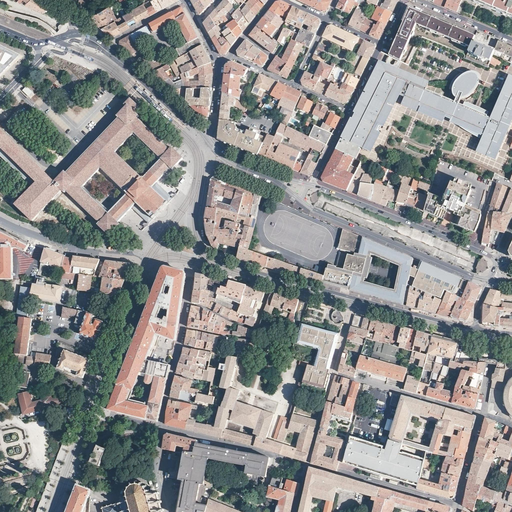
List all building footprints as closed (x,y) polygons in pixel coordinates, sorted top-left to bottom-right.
[(39,0),(28,0),(24,4),(43,12),(48,7),(40,0),(39,0)] [(146,8),(149,15),(154,12),(162,8),(157,0),(149,0),(152,5),(146,8)] [(210,0),(201,0),(201,1),(206,10),(209,7),(212,3),(210,0)] [(240,4),(236,0),(224,0),(223,3),(229,11),(233,17),(240,8),(242,6),(240,4)] [(246,0),(246,2),(245,2),(256,16),(258,13),(261,9),(254,1),(253,0),(246,0)] [(254,0),(254,1),(261,9),(263,8),(265,5),(260,0),(254,0)] [(297,0),(310,6),(323,13),(327,11),(329,7),(332,2),(328,0),(297,0)] [(358,6),(359,4),(357,3),(354,2),(349,0),(340,0),(338,6),(337,8),(350,14),(354,5),(358,6)] [(390,0),(385,0),(384,3),(394,8),(396,5),(397,3),(390,0)] [(447,0),(445,7),(450,10),(457,12),(462,0),(447,0)] [(469,0),(511,18),(511,3),(506,1),(505,1),(502,0),(469,0)] [(201,1),(194,6),(196,10),(199,14),(201,15),(203,13),(206,10),(201,1)] [(286,22),(287,20),(281,15),(282,14),(289,18),(294,7),(281,1),(277,2),(274,6),(270,10),(285,21),(286,22)] [(240,8),(251,23),(252,21),(256,16),(245,2),(243,4),(242,6),(240,8)] [(219,7),(216,10),(224,21),(226,23),(228,21),(225,15),(229,11),(223,3),(219,7)] [(384,3),(382,8),(392,13),(393,11),(394,8),(384,3)] [(142,4),(129,11),(136,22),(142,19),(149,15),(146,8),(143,4),(142,4)] [(379,22),(386,26),(389,20),(392,13),(378,6),(376,5),(376,7),(378,8),(373,17),(372,16),(371,18),(379,22)] [(108,6),(88,17),(94,23),(100,28),(116,19),(108,6)] [(176,19),(186,13),(182,6),(172,11),(176,19)] [(289,18),(287,20),(286,22),(284,27),(291,30),(293,25),(301,30),(302,28),(309,14),(301,10),(294,7),(289,18)] [(235,20),(244,32),(246,28),(251,23),(240,8),(233,17),(235,20)] [(475,36),(410,8),(404,22),(389,55),(388,57),(400,62),(416,24),(470,47),(465,59),(488,68),(489,63),(492,57),(493,54),(502,58),(504,60),(510,62),(511,58),(511,47),(510,46),(511,45),(505,42),(490,36),(489,37),(488,41),(485,40),(487,36),(487,35),(482,33),(477,31),(475,36)] [(224,21),(216,10),(213,14),(210,17),(217,27),(224,21)] [(267,14),(264,18),(277,28),(279,29),(285,21),(270,10),(267,14)] [(116,19),(100,28),(106,33),(109,35),(112,35),(121,31),(133,24),(136,22),(129,11),(116,19)] [(154,33),(177,20),(176,19),(172,11),(149,24),(154,33)] [(355,12),(349,25),(354,27),(359,30),(366,17),(362,16),(364,12),(361,11),(359,14),(355,12)] [(189,43),(199,38),(193,27),(186,13),(176,19),(177,20),(189,43)] [(313,16),(309,14),(302,28),(316,35),(319,29),(321,24),(320,20),(313,16)] [(366,16),(359,30),(364,32),(370,35),(375,25),(375,23),(367,19),(368,17),(366,16)] [(217,27),(210,17),(207,21),(204,24),(206,28),(209,33),(217,27)] [(261,21),(258,26),(265,32),(271,36),(277,28),(264,18),(261,21)] [(227,26),(238,40),(240,37),(244,32),(235,20),(227,26)] [(217,27),(209,33),(210,35),(211,36),(213,40),(219,34),(219,36),(223,33),(222,31),(227,26),(226,23),(224,21),(217,27)] [(375,25),(370,35),(379,39),(383,32),(386,26),(379,22),(377,26),(375,25)] [(135,43),(154,33),(149,24),(130,35),(135,43)] [(328,27),(324,34),(354,49),(356,44),(359,38),(332,25),(328,27)] [(225,36),(233,46),(234,45),(238,40),(227,26),(222,31),(223,33),(225,36)] [(254,31),(250,35),(258,41),(264,34),(265,32),(258,26),(254,31)] [(278,39),(277,41),(280,43),(284,46),(288,38),(290,34),(291,31),(291,30),(284,27),(282,31),(281,33),(278,39)] [(300,32),(299,35),(295,42),(303,45),(309,48),(313,41),(316,35),(302,28),(301,30),(300,32)] [(292,40),(288,48),(299,54),(303,45),(295,42),(299,35),(295,33),(293,36),(291,40),(292,40)] [(219,34),(213,40),(217,47),(221,54),(223,55),(226,55),(229,51),(233,46),(225,36),(222,39),(219,36),(219,34)] [(264,34),(258,41),(260,43),(267,48),(274,39),(273,38),(271,36),(270,38),(264,34)] [(132,55),(139,52),(135,43),(130,35),(120,40),(119,43),(132,55)] [(329,40),(323,37),(320,42),(326,45),(329,40)] [(365,40),(359,38),(356,44),(361,47),(365,40)] [(274,39),(267,48),(268,49),(272,52),(274,53),(279,45),(280,43),(277,41),(274,39)] [(239,56),(244,59),(255,46),(248,40),(246,40),(241,47),(238,51),(239,56)] [(376,46),(365,40),(360,50),(354,48),(354,49),(352,52),(369,59),(372,53),(376,46)] [(326,45),(320,43),(317,49),(314,55),(320,58),(326,45)] [(212,64),(211,61),(207,54),(203,45),(170,64),(177,77),(212,64)] [(0,46),(0,50),(14,57),(0,71),(0,75),(19,56),(0,46)] [(255,46),(244,59),(248,61),(254,63),(262,51),(260,49),(255,46)] [(280,52),(279,54),(295,62),(299,54),(285,47),(285,48),(287,49),(285,55),(282,54),(283,53),(280,52)] [(0,50),(0,71),(14,57),(0,50)] [(262,51),(254,63),(258,65),(262,67),(264,66),(269,59),(268,56),(262,51)] [(137,59),(153,74),(168,65),(165,57),(154,62),(146,55),(137,59)] [(314,55),(312,58),(321,63),(323,59),(320,58),(314,55)] [(277,56),(268,70),(273,72),(279,74),(279,75),(285,67),(287,64),(282,60),(277,56)] [(284,56),(282,60),(287,64),(285,67),(291,70),(295,62),(284,56)] [(369,59),(363,57),(357,70),(357,71),(356,74),(361,76),(369,59)] [(501,63),(492,57),(489,63),(496,67),(497,65),(499,66),(501,63)] [(340,137),(341,137),(335,149),(354,158),(355,158),(360,149),(358,148),(359,146),(371,151),(380,132),(376,130),(379,124),(383,126),(393,107),(387,104),(387,102),(393,105),(399,94),(404,96),(401,104),(416,111),(418,105),(420,106),(418,111),(443,122),(445,117),(450,119),(449,121),(459,126),(463,129),(467,131),(471,134),(476,136),(481,139),(476,151),(495,159),(511,119),(511,75),(508,74),(490,117),(487,115),(488,111),(483,108),(476,105),(471,103),(464,101),(463,104),(458,102),(459,99),(455,97),(454,100),(426,88),(429,81),(379,60),(363,90),(365,91),(365,93),(363,92),(352,111),(354,112),(352,118),(350,117),(342,132),(340,137)] [(225,69),(225,74),(245,77),(249,69),(234,62),(229,63),(226,66),(225,69)] [(321,63),(315,76),(320,78),(321,76),(325,78),(328,79),(335,65),(333,63),(331,67),(321,63)] [(213,74),(212,64),(177,77),(170,80),(163,82),(167,86),(172,90),(187,89),(212,88),(212,86),(213,74)] [(168,65),(153,74),(158,78),(163,82),(170,80),(167,72),(171,70),(168,65)] [(291,70),(285,67),(279,75),(287,78),(291,70)] [(474,71),(471,70),(468,71),(465,72),(463,73),(460,75),(458,78),(456,80),(454,82),(453,85),(452,89),(452,92),(453,94),(454,96),(455,97),(459,99),(462,98),(464,98),(468,97),(470,95),(472,92),(475,90),(477,87),(478,84),(479,81),(479,78),(479,76),(478,73),(476,72),(474,71)] [(306,72),(301,81),(303,86),(308,88),(314,91),(320,78),(315,76),(306,72)] [(224,84),(223,92),(240,101),(241,92),(240,91),(241,77),(225,74),(224,84)] [(268,78),(260,74),(254,86),(261,90),(262,88),(273,93),(279,83),(268,78)] [(345,74),(341,82),(355,88),(357,85),(359,80),(345,74)] [(320,78),(314,91),(320,93),(325,96),(331,83),(333,81),(330,80),(327,86),(322,83),(325,78),(321,76),(320,78)] [(331,83),(325,96),(335,100),(343,104),(348,102),(355,88),(341,82),(340,84),(339,87),(331,83)] [(283,85),(279,83),(273,93),(271,95),(281,100),(287,87),(283,85)] [(21,91),(27,98),(33,92),(27,86),(21,91)] [(292,116),(294,111),(302,93),(295,90),(287,87),(281,100),(277,109),(276,112),(285,116),(281,123),(287,126),(292,116)] [(212,88),(187,89),(185,101),(188,103),(191,106),(210,108),(210,102),(211,94),(212,88)] [(187,89),(172,90),(180,96),(185,101),(187,89)] [(238,100),(223,92),(221,105),(221,110),(220,120),(230,120),(231,114),(231,106),(234,107),(234,106),(240,109),(242,110),(246,112),(248,109),(240,103),(238,101),(238,100)] [(170,210),(170,209),(170,208),(169,208),(169,207),(168,206),(168,205),(170,203),(169,203),(174,198),(157,182),(172,167),(174,169),(185,158),(176,150),(173,147),(171,149),(137,116),(139,114),(137,112),(142,106),(131,96),(125,103),(127,105),(118,115),(120,116),(65,173),(63,171),(54,181),(62,189),(64,191),(63,192),(64,193),(65,192),(66,191),(99,223),(97,225),(109,236),(120,224),(118,223),(132,208),(149,224),(150,224),(150,223),(154,219),(154,220),(157,217),(157,218),(158,218),(159,219),(160,219),(161,219),(162,219),(163,219),(164,219),(165,219),(165,218),(166,218),(167,218),(167,217),(168,217),(168,216),(169,215),(169,214),(170,213),(170,212),(170,211),(170,210)] [(313,102),(303,98),(298,108),(308,112),(313,102)] [(272,106),(266,103),(266,104),(263,109),(269,112),(272,106)] [(328,109),(317,105),(313,114),(323,119),(328,109)] [(210,108),(191,106),(198,112),(204,118),(209,117),(209,113),(210,108)] [(340,118),(332,114),(326,124),(324,123),(321,128),(327,131),(330,126),(335,129),(338,122),(340,118)] [(220,120),(219,124),(228,125),(236,128),(235,122),(230,120),(220,120)] [(325,149),(327,145),(304,134),(287,126),(281,123),(278,132),(291,138),(289,141),(304,149),(308,151),(310,148),(313,149),(323,153),(325,149)] [(309,123),(306,131),(304,134),(327,145),(330,139),(333,133),(327,131),(321,128),(309,123)] [(247,132),(236,128),(228,125),(219,124),(219,126),(219,129),(218,135),(223,141),(224,142),(236,147),(249,152),(258,156),(266,138),(248,130),(247,132)] [(8,136),(0,128),(0,147),(36,182),(14,204),(31,221),(62,189),(54,181),(8,136)] [(279,164),(293,169),(296,161),(300,152),(280,144),(273,141),(275,137),(268,134),(266,138),(258,156),(271,161),(279,164)] [(273,141),(280,144),(283,137),(277,134),(275,137),(273,141)] [(323,153),(313,149),(301,172),(309,175),(312,174),(318,163),(323,153)] [(335,186),(341,189),(348,191),(358,170),(359,169),(351,165),(354,158),(335,149),(328,164),(321,178),(323,181),(335,186)] [(301,172),(306,162),(301,160),(300,163),(296,171),(298,171),(301,172)] [(370,170),(367,169),(365,173),(365,174),(359,196),(364,198),(368,199),(371,185),(373,176),(369,175),(370,170)] [(365,173),(358,170),(348,191),(352,193),(359,196),(365,174),(365,173)] [(406,185),(408,177),(401,174),(398,182),(402,184),(406,185)] [(210,189),(209,200),(207,208),(217,209),(217,207),(239,214),(240,210),(250,213),(255,192),(253,191),(239,185),(228,180),(226,187),(222,185),(222,183),(219,182),(221,177),(217,176),(212,178),(210,189)] [(411,189),(414,180),(408,177),(406,185),(402,184),(400,192),(397,202),(404,203),(404,206),(406,206),(411,190),(411,189)] [(430,194),(429,194),(428,196),(429,196),(429,197),(425,209),(444,217),(446,212),(447,209),(454,212),(453,215),(451,220),(475,230),(477,229),(480,215),(481,211),(465,205),(463,204),(466,197),(468,198),(471,190),(470,190),(468,189),(470,185),(455,179),(454,183),(452,183),(451,182),(448,190),(449,190),(446,197),(445,197),(444,200),(430,194)] [(430,191),(432,186),(430,186),(420,182),(414,180),(411,189),(417,191),(419,187),(427,190),(426,195),(428,196),(429,194),(430,191)] [(381,204),(387,187),(383,186),(375,183),(375,186),(372,201),(376,202),(381,204)] [(506,193),(508,188),(498,183),(495,190),(490,206),(494,207),(492,212),(494,212),(498,213),(506,193)] [(392,189),(387,187),(381,204),(383,205),(386,206),(388,202),(388,200),(392,189)] [(511,189),(508,188),(506,193),(509,194),(502,213),(511,213),(511,189)] [(397,202),(400,192),(392,189),(388,200),(388,202),(386,206),(390,208),(395,210),(397,202)] [(417,192),(411,190),(406,206),(404,213),(408,215),(409,215),(411,206),(415,207),(419,193),(417,192)] [(259,194),(255,192),(250,213),(240,210),(239,214),(246,216),(245,220),(243,225),(245,225),(254,228),(262,195),(259,194)] [(425,209),(429,197),(426,196),(425,196),(419,193),(415,207),(424,211),(425,209)] [(494,207),(490,206),(488,213),(484,233),(481,244),(488,247),(489,242),(494,212),(492,212),(494,207)] [(240,219),(245,220),(246,216),(239,214),(217,207),(217,209),(216,224),(215,227),(214,235),(208,235),(211,241),(212,240),(215,237),(216,236),(216,235),(217,234),(217,233),(218,231),(219,229),(222,216),(239,221),(240,219)] [(216,224),(217,209),(207,208),(205,220),(206,221),(207,234),(208,235),(214,235),(215,227),(216,224)] [(430,213),(443,219),(444,217),(425,209),(424,211),(425,211),(430,213)] [(498,213),(494,212),(489,242),(493,243),(499,246),(501,241),(508,226),(511,216),(511,213),(502,213),(498,213)] [(473,231),(475,230),(451,220),(451,222),(473,231)] [(231,228),(239,230),(240,224),(226,221),(225,228),(226,227),(231,228)] [(245,225),(243,236),(238,234),(237,239),(242,240),(240,246),(249,249),(254,228),(245,225)] [(219,243),(240,248),(240,246),(242,240),(237,239),(238,234),(239,230),(231,228),(230,231),(224,229),(223,230),(222,231),(221,232),(221,233),(220,234),(219,235),(219,236),(218,238),(218,239),(212,245),(218,249),(219,243)] [(0,278),(13,278),(13,247),(18,247),(25,251),(29,244),(25,242),(21,240),(0,229),(0,278)] [(222,231),(223,230),(219,229),(218,231),(217,233),(217,234),(216,235),(216,236),(215,237),(212,240),(211,241),(212,245),(218,239),(218,238),(219,236),(219,235),(220,234),(221,233),(221,232),(222,231)] [(324,276),(341,281),(340,284),(339,287),(350,290),(353,291),(372,296),(404,305),(408,284),(413,258),(389,248),(343,229),(338,249),(359,254),(353,275),(326,268),(324,276)] [(252,262),(254,251),(249,249),(240,246),(240,248),(237,258),(245,261),(252,262)] [(45,248),(41,262),(48,264),(48,261),(64,266),(66,255),(54,251),(54,252),(50,251),(50,249),(45,248)] [(267,267),(270,257),(254,251),(252,262),(259,265),(267,267)] [(64,269),(62,276),(79,279),(80,274),(72,273),(75,256),(71,255),(66,254),(66,255),(64,266),(64,269)] [(348,256),(340,254),(338,264),(346,266),(348,256)] [(93,259),(75,256),(72,273),(80,274),(104,277),(108,261),(100,260),(97,259),(93,259)] [(300,276),(302,268),(270,257),(267,267),(270,268),(290,273),(298,275),(300,276)] [(125,280),(127,274),(131,264),(108,261),(104,277),(125,280)] [(441,300),(445,291),(423,281),(428,265),(422,262),(419,270),(416,278),(412,286),(441,300)] [(453,294),(459,278),(449,273),(428,265),(423,281),(445,291),(453,294)] [(176,340),(177,340),(186,274),(186,273),(185,272),(166,267),(165,267),(164,269),(153,295),(144,320),(119,382),(118,385),(109,410),(147,420),(148,419),(149,419),(158,422),(162,404),(168,378),(171,366),(170,366),(155,362),(148,361),(150,354),(151,352),(158,334),(175,340),(176,340)] [(416,278),(419,270),(411,267),(409,276),(416,278)] [(322,282),(324,276),(318,274),(302,268),(300,276),(311,279),(322,282)] [(210,281),(211,277),(202,274),(197,273),(196,283),(209,286),(210,281)] [(79,279),(78,289),(78,290),(119,296),(122,288),(125,280),(104,277),(80,274),(79,279)] [(331,285),(339,287),(340,284),(341,281),(324,276),(322,282),(331,285)] [(217,278),(211,277),(210,281),(211,285),(212,286),(211,291),(218,293),(220,288),(222,289),(222,287),(228,288),(230,281),(217,278)] [(211,285),(210,281),(209,286),(196,283),(195,287),(195,290),(202,291),(206,291),(206,290),(211,291),(212,286),(211,285)] [(238,283),(230,281),(228,288),(222,287),(222,289),(220,288),(218,293),(218,294),(218,295),(220,295),(237,302),(241,304),(244,296),(247,286),(238,283)] [(462,298),(475,303),(478,295),(482,287),(474,284),(469,282),(462,298)] [(60,302),(63,287),(61,287),(61,286),(46,284),(46,285),(45,290),(43,289),(44,285),(33,283),(32,287),(31,297),(60,302)] [(32,287),(21,286),(17,316),(19,316),(27,317),(31,297),(32,287)] [(256,288),(247,286),(244,296),(259,301),(262,302),(265,294),(266,291),(256,288)] [(436,313),(442,300),(441,300),(412,286),(410,286),(407,305),(421,309),(436,313)] [(501,299),(501,298),(503,292),(497,290),(490,289),(488,294),(501,299)] [(201,304),(202,291),(195,290),(194,294),(194,295),(194,300),(193,303),(197,304),(201,304)] [(218,294),(218,293),(211,291),(206,290),(206,291),(202,291),(201,304),(204,305),(207,306),(210,308),(215,310),(218,304),(216,303),(217,298),(218,295),(218,294)] [(471,312),(475,303),(462,298),(447,292),(443,301),(437,314),(450,317),(466,322),(471,312)] [(276,307),(286,310),(290,297),(282,295),(280,294),(272,293),(267,305),(276,307)] [(488,294),(487,297),(500,302),(501,299),(488,294)] [(259,301),(244,296),(241,304),(239,312),(239,313),(241,313),(241,314),(246,315),(250,317),(252,318),(253,317),(259,301)] [(292,312),(295,313),(299,299),(295,298),(290,297),(286,310),(288,311),(289,308),(292,310),(292,312)] [(484,304),(498,308),(498,307),(499,306),(500,302),(487,297),(486,299),(484,304)] [(228,302),(217,298),(216,303),(218,304),(232,310),(231,312),(229,317),(231,318),(234,319),(236,320),(239,321),(240,318),(241,314),(241,313),(239,313),(239,312),(235,310),(236,306),(228,302)] [(253,317),(257,318),(259,310),(262,302),(259,301),(253,317)] [(232,310),(218,304),(215,310),(214,311),(221,314),(228,317),(229,317),(231,312),(232,310)] [(498,326),(499,326),(500,318),(503,313),(498,312),(498,311),(504,311),(504,308),(501,308),(498,308),(484,304),(483,315),(483,324),(484,324),(491,325),(498,326)] [(266,309),(265,312),(274,315),(276,307),(267,305),(266,309)] [(94,317),(94,315),(83,311),(63,306),(61,317),(67,317),(68,316),(70,312),(77,315),(75,322),(83,325),(80,333),(102,341),(103,338),(107,329),(109,323),(94,317)] [(192,312),(204,315),(205,309),(202,308),(197,307),(193,306),(192,310),(192,312)] [(338,310),(331,314),(336,325),(344,321),(338,310)] [(212,312),(209,311),(208,315),(208,316),(205,322),(206,322),(210,323),(214,313),(212,312)] [(201,321),(203,321),(204,315),(192,312),(191,317),(190,318),(201,321)] [(210,323),(216,324),(218,317),(219,316),(216,314),(214,313),(210,323)] [(352,326),(361,328),(364,317),(355,315),(352,326)] [(26,354),(32,318),(27,317),(19,316),(17,331),(15,331),(14,336),(16,337),(13,352),(26,354)] [(223,327),(225,328),(227,324),(232,326),(233,322),(228,320),(224,318),(220,316),(219,316),(218,317),(216,324),(223,327)] [(244,319),(240,318),(239,321),(248,324),(249,325),(254,326),(257,318),(253,317),(252,318),(250,317),(250,319),(249,321),(244,319)] [(361,328),(362,327),(369,329),(372,319),(370,318),(364,317),(361,328)] [(200,329),(201,321),(190,318),(189,324),(189,327),(200,329)] [(372,319),(369,329),(369,330),(369,332),(367,337),(376,340),(381,341),(386,323),(378,321),(372,319)] [(296,339),(290,357),(301,360),(308,362),(306,371),(307,371),(303,383),(302,383),(300,391),(324,400),(325,396),(331,378),(330,378),(331,374),(329,374),(329,373),(340,333),(302,323),(297,339),(296,339)] [(392,342),(397,325),(392,324),(386,323),(381,341),(392,344),(392,342)] [(224,331),(225,328),(223,327),(216,324),(214,331),(214,332),(220,334),(225,334),(228,335),(229,331),(224,331)] [(253,330),(239,325),(238,331),(230,330),(229,331),(228,335),(251,337),(253,330)] [(394,343),(393,345),(397,346),(402,327),(399,326),(397,325),(392,342),(395,342),(395,344),(394,343)] [(369,332),(369,330),(361,328),(352,326),(348,339),(363,343),(363,342),(364,336),(367,337),(369,332)] [(402,327),(397,346),(403,347),(406,348),(411,329),(406,328),(402,327)] [(418,331),(414,330),(411,329),(406,348),(414,351),(415,344),(414,344),(418,331)] [(187,337),(197,339),(199,332),(195,331),(188,330),(188,334),(187,337)] [(415,344),(414,351),(417,351),(421,353),(426,333),(422,332),(418,331),(414,344),(415,344)] [(429,355),(433,335),(429,334),(426,333),(421,353),(429,355)] [(228,337),(216,335),(214,343),(208,342),(206,341),(204,349),(213,350),(212,351),(212,352),(212,353),(217,354),(219,339),(222,340),(221,342),(227,342),(228,337)] [(433,335),(429,355),(426,365),(422,378),(418,393),(421,394),(427,396),(436,362),(449,366),(450,362),(451,362),(451,361),(453,355),(462,358),(463,355),(465,356),(467,351),(465,348),(465,346),(464,343),(447,339),(433,335)] [(193,347),(196,348),(198,339),(197,339),(187,337),(187,342),(186,345),(193,347)] [(239,354),(243,355),(244,351),(246,343),(247,339),(239,338),(235,357),(238,357),(239,354)] [(204,349),(206,341),(202,340),(198,339),(196,348),(197,348),(202,348),(204,349)] [(243,355),(245,356),(249,356),(254,340),(246,343),(244,351),(243,355)] [(359,365),(358,368),(378,374),(381,375),(404,381),(408,368),(398,365),(403,347),(397,346),(393,345),(392,344),(381,341),(376,340),(372,358),(362,355),(360,361),(359,365)] [(184,351),(183,354),(191,356),(199,358),(199,357),(200,351),(199,350),(193,349),(185,347),(184,351)] [(83,378),(90,359),(65,350),(58,368),(83,378)] [(462,370),(456,387),(461,388),(463,385),(465,385),(476,388),(481,389),(482,386),(483,383),(484,376),(486,368),(487,364),(487,363),(488,360),(488,359),(480,359),(479,358),(479,356),(469,350),(468,351),(467,352),(467,351),(465,356),(463,355),(462,358),(453,355),(451,361),(451,362),(450,362),(449,366),(449,367),(462,370)] [(200,351),(199,357),(206,359),(208,352),(203,351),(200,351)] [(421,353),(417,351),(415,358),(422,360),(421,364),(426,365),(429,355),(421,353)] [(13,352),(10,352),(9,358),(14,359),(13,365),(21,366),(22,365),(24,357),(27,358),(26,364),(49,368),(52,355),(50,355),(37,353),(37,356),(26,354),(13,352)] [(189,365),(199,368),(203,369),(205,370),(208,370),(209,367),(209,366),(207,365),(208,361),(210,361),(212,353),(210,352),(208,352),(206,359),(199,357),(199,358),(191,356),(183,354),(182,358),(181,362),(189,365)] [(228,356),(226,365),(221,364),(220,369),(225,370),(221,388),(228,389),(224,402),(223,406),(221,406),(217,424),(216,424),(216,423),(215,423),(215,422),(214,422),(213,422),(212,424),(212,425),(207,424),(197,422),(195,431),(223,438),(225,430),(226,430),(226,429),(228,420),(230,421),(232,414),(229,413),(230,409),(234,410),(237,401),(241,390),(231,387),(238,357),(235,357),(232,356),(228,356)] [(308,362),(301,360),(300,364),(304,366),(288,418),(281,415),(274,437),(277,438),(278,436),(283,420),(290,422),(293,413),(299,391),(300,391),(302,383),(303,383),(307,371),(306,371),(308,362)] [(499,360),(499,363),(498,364),(498,366),(497,367),(497,368),(497,370),(496,372),(494,373),(494,374),(493,374),(493,379),(503,380),(505,369),(506,362),(506,360),(499,360)] [(194,377),(196,378),(199,368),(189,365),(181,362),(179,368),(178,372),(183,374),(189,376),(194,377)] [(447,401),(452,403),(454,394),(451,393),(452,391),(444,389),(449,367),(449,366),(436,362),(427,396),(432,397),(447,401)] [(355,377),(356,375),(357,370),(352,369),(353,366),(346,364),(346,365),(341,364),(340,369),(339,371),(346,373),(355,377)] [(216,368),(209,367),(208,370),(205,370),(204,374),(203,379),(212,381),(213,380),(214,380),(216,368)] [(196,378),(199,379),(200,379),(203,380),(203,379),(204,374),(202,373),(203,369),(199,368),(196,378)] [(15,387),(20,387),(20,386),(27,387),(30,372),(18,370),(15,387)] [(355,382),(355,381),(348,379),(336,374),(332,387),(328,401),(348,407),(355,382)] [(418,393),(422,378),(409,375),(405,389),(411,391),(418,393)] [(198,394),(198,393),(199,389),(194,388),(191,387),(194,381),(177,376),(175,382),(173,388),(182,390),(187,392),(193,393),(198,394)] [(511,377),(511,379),(508,382),(508,383),(506,384),(505,384),(505,385),(505,386),(505,387),(505,388),(504,392),(504,397),(504,400),(504,402),(504,403),(503,404),(503,405),(503,406),(504,406),(504,407),(505,407),(506,408),(508,412),(510,414),(510,415),(510,416),(511,416),(511,417),(511,377)] [(328,401),(323,418),(321,426),(315,451),(312,463),(337,470),(346,440),(345,440),(328,435),(328,433),(331,423),(332,423),(333,420),(332,419),(333,415),(333,414),(348,418),(348,419),(348,420),(349,421),(351,421),(361,384),(355,382),(348,407),(328,401)] [(464,390),(467,391),(480,395),(481,392),(481,389),(476,388),(465,385),(463,385),(461,388),(463,389),(463,390),(464,390)] [(480,395),(467,391),(466,394),(465,394),(465,395),(464,395),(463,394),(464,390),(463,390),(463,389),(461,388),(456,387),(454,394),(452,403),(457,404),(474,409),(475,409),(476,408),(477,408),(478,404),(478,403),(480,395)] [(180,399),(182,390),(173,388),(172,393),(171,397),(175,398),(180,399)] [(24,415),(67,404),(66,399),(43,396),(42,401),(32,403),(31,399),(32,399),(31,391),(19,394),(24,415)] [(198,394),(196,402),(198,402),(199,403),(199,401),(214,404),(216,397),(209,395),(198,393),(198,394)] [(402,395),(402,396),(399,407),(393,425),(392,429),(390,436),(390,437),(387,436),(384,446),(351,435),(343,462),(418,486),(420,478),(423,467),(427,452),(445,455),(447,456),(465,460),(471,440),(474,429),(443,421),(444,418),(443,418),(430,414),(433,404),(402,395)] [(390,404),(399,407),(402,396),(398,395),(397,396),(394,395),(393,397),(392,397),(390,404)] [(168,407),(176,409),(176,408),(178,408),(179,402),(177,401),(170,400),(169,404),(168,407)] [(225,430),(223,438),(237,442),(252,445),(261,448),(280,454),(284,443),(285,444),(286,440),(285,439),(286,435),(286,434),(288,429),(290,422),(283,420),(278,436),(277,438),(276,441),(267,438),(268,435),(275,413),(250,405),(237,401),(234,410),(232,414),(230,421),(228,420),(226,429),(226,430),(225,430)] [(181,428),(186,429),(187,427),(189,419),(190,419),(192,409),(192,408),(193,408),(193,405),(186,403),(179,402),(178,408),(181,409),(180,413),(179,413),(177,420),(174,419),(173,426),(181,428)] [(447,408),(433,404),(430,414),(443,418),(444,418),(443,421),(474,429),(475,423),(477,415),(473,414),(447,407),(447,408)] [(74,407),(68,408),(68,414),(75,413),(78,406),(74,407)] [(167,424),(173,426),(174,419),(177,420),(179,413),(176,413),(176,409),(168,407),(167,411),(167,418),(167,424)] [(318,420),(293,413),(290,422),(288,429),(300,433),(297,444),(296,447),(297,448),(297,450),(309,453),(312,444),(312,441),(318,420)] [(483,426),(480,437),(491,440),(492,440),(493,437),(498,439),(500,434),(503,434),(506,426),(498,422),(486,417),(483,426)] [(187,427),(186,429),(191,430),(195,431),(197,422),(196,422),(196,420),(190,419),(189,419),(187,427)] [(511,428),(509,427),(506,426),(503,434),(502,438),(508,441),(509,435),(511,436),(511,433),(511,428)] [(164,443),(163,449),(173,451),(176,451),(178,445),(186,447),(184,452),(186,452),(186,454),(195,456),(197,443),(199,444),(199,440),(169,433),(165,436),(164,443)] [(502,438),(500,443),(507,445),(511,447),(511,433),(511,436),(509,441),(508,441),(502,438)] [(477,448),(473,463),(481,465),(484,460),(491,464),(495,456),(495,454),(511,461),(511,447),(507,445),(500,443),(500,442),(499,443),(497,442),(492,440),(491,440),(480,437),(477,448)] [(107,442),(105,448),(97,445),(90,462),(100,467),(100,466),(102,461),(106,463),(114,445),(107,442)] [(187,511),(205,511),(206,511),(207,511),(208,505),(201,504),(206,477),(210,458),(247,465),(245,472),(246,472),(246,473),(247,473),(266,477),(270,458),(270,457),(199,444),(197,443),(195,456),(186,454),(186,452),(184,452),(176,451),(173,451),(172,458),(179,460),(178,465),(177,469),(177,471),(170,469),(170,473),(169,477),(180,479),(183,480),(177,511),(184,511),(187,511)] [(296,447),(297,444),(293,443),(292,446),(285,444),(284,443),(280,454),(293,457),(307,462),(309,453),(297,450),(297,448),(296,447)] [(439,472),(443,473),(449,474),(461,477),(463,469),(465,460),(447,456),(444,464),(443,467),(443,468),(439,467),(438,472),(439,472)] [(470,474),(467,488),(479,494),(498,502),(501,503),(501,498),(502,496),(503,493),(500,492),(489,489),(489,488),(488,488),(483,486),(485,481),(491,464),(484,460),(481,465),(473,463),(470,473),(470,474)] [(511,463),(505,461),(503,466),(509,469),(511,468),(511,466),(511,464),(511,463)] [(503,466),(502,466),(499,473),(506,476),(507,472),(508,469),(509,469),(503,466)] [(451,511),(452,508),(382,487),(311,467),(300,511),(451,511)] [(438,472),(423,467),(420,478),(431,482),(440,484),(443,473),(439,472),(438,472)] [(449,474),(443,473),(440,484),(457,489),(459,485),(461,477),(449,474)] [(288,479),(287,479),(285,485),(282,484),(283,478),(274,475),(270,486),(294,494),(295,494),(298,495),(299,488),(301,482),(296,481),(292,480),(288,479)] [(425,491),(429,492),(431,482),(420,478),(418,486),(418,489),(425,491)] [(121,497),(122,498),(121,502),(119,502),(119,503),(117,503),(116,502),(115,502),(116,504),(113,504),(112,503),(111,503),(112,505),(108,506),(108,504),(107,505),(107,506),(104,507),(104,506),(102,506),(103,507),(101,508),(101,509),(103,508),(104,511),(163,511),(165,510),(165,508),(162,509),(161,503),(163,502),(162,500),(160,500),(158,494),(160,493),(160,491),(158,492),(157,491),(154,489),(155,488),(153,488),(153,489),(148,490),(147,488),(149,487),(148,485),(146,487),(145,486),(144,485),(145,482),(143,481),(142,484),(140,484),(139,483),(139,481),(136,481),(137,484),(136,484),(135,484),(134,484),(133,482),(131,483),(132,486),(131,487),(128,486),(127,488),(130,489),(129,490),(129,491),(126,491),(126,493),(129,493),(129,494),(129,495),(123,497),(122,496),(121,497)] [(431,482),(429,492),(444,496),(451,498),(452,498),(453,498),(454,498),(454,497),(455,497),(455,496),(456,496),(456,495),(456,494),(457,489),(440,484),(431,482)] [(83,511),(91,490),(79,485),(68,511),(83,511)] [(291,511),(295,494),(294,494),(270,486),(268,497),(279,500),(278,505),(276,511),(291,511)] [(463,506),(475,511),(477,511),(479,509),(475,506),(477,498),(479,494),(467,488),(465,497),(463,506)] [(480,501),(487,503),(487,502),(492,504),(492,505),(493,505),(490,511),(494,511),(496,510),(495,510),(497,506),(498,502),(479,494),(477,498),(480,500),(480,501)] [(244,511),(209,498),(208,505),(207,511),(206,511),(205,511),(244,511)] [(501,503),(498,502),(497,506),(495,510),(496,510),(501,511),(504,511),(505,511),(505,508),(508,509),(509,505),(507,505),(504,504),(501,503)]
